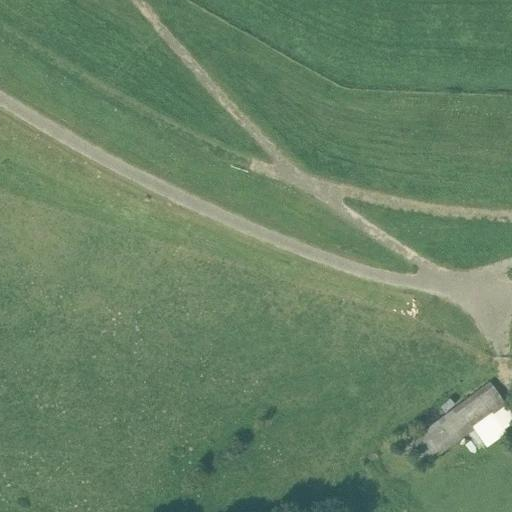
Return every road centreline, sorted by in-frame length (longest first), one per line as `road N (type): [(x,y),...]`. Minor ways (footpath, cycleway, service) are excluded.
road 1 (track): [(0,90),(175,190),(311,250),(401,278),(511,290)]
road 2 (track): [(511,377),(494,332),(493,292),(420,262),(303,181),(148,0)]
road 3 (track): [(255,167),(0,18)]
